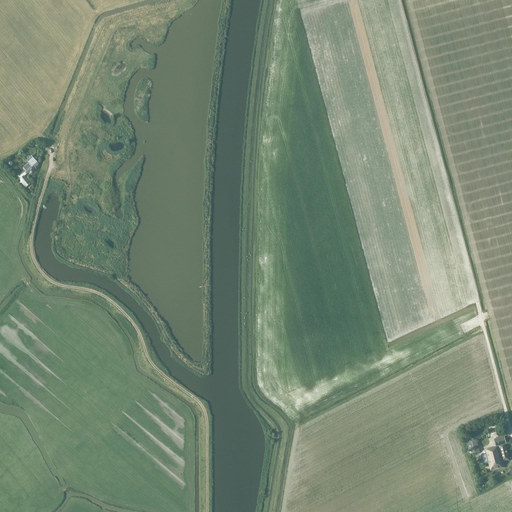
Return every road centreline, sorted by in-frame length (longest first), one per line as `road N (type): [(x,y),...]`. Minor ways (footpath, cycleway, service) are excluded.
road 1 (track): [(206,511),(199,402),(152,364),(138,331),(110,300),(53,282),(34,261),(30,243),(47,175)]
road 2 (track): [(511,437),(412,47)]
